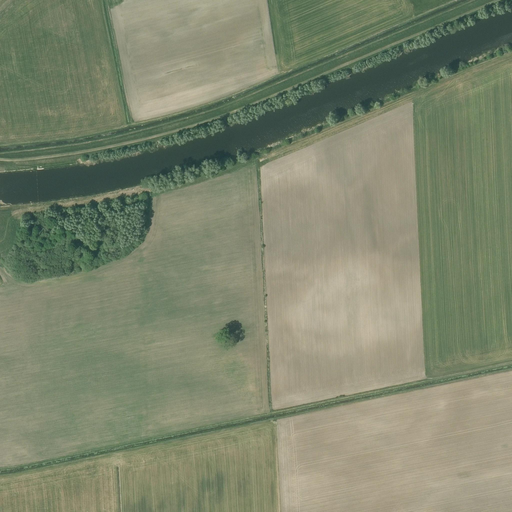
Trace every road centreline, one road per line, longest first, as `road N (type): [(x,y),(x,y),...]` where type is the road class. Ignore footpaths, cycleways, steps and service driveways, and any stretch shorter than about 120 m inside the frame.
road 1 (track): [(0,160),(91,151),(227,115),(499,0)]
road 2 (track): [(0,242),(12,214),(147,196)]
